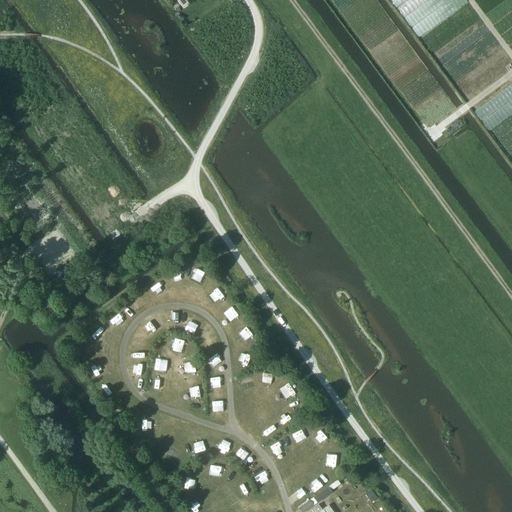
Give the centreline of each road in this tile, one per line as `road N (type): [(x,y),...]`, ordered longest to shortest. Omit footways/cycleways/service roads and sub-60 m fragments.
road 1 (unclassified): [(420,511),(199,197),(199,154),(258,37),(246,0)]
road 2 (track): [(511,297),(292,0)]
